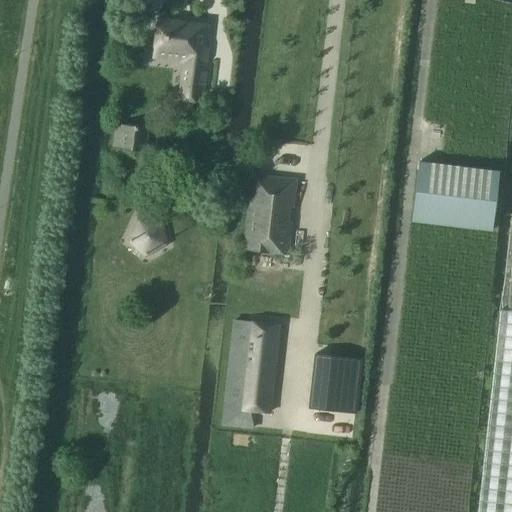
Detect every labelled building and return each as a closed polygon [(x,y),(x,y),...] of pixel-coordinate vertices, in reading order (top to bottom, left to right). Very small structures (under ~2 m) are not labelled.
[(179,91),(185,91),(184,103),(200,105),(209,29),(156,23),(151,61),(182,65),(179,91)] [(112,151),(144,155),(147,131),(115,127),(112,151)] [(491,231),(491,229),(498,171),(458,166),(418,161),(411,221),(491,231)] [(242,252),(287,257),(295,182),(278,180),(278,181),(251,178),(242,252)] [(511,511),(511,258),(507,310),(501,309),(478,511),(511,511)] [(279,325),(234,320),(230,349),(237,350),(234,379),(228,378),(222,424),(253,427),(255,411),(269,412),(269,409),(268,409),(277,328),(278,328),(279,325)] [(315,354),(309,408),(354,413),(356,413),(362,359),(331,355),(315,354)]
